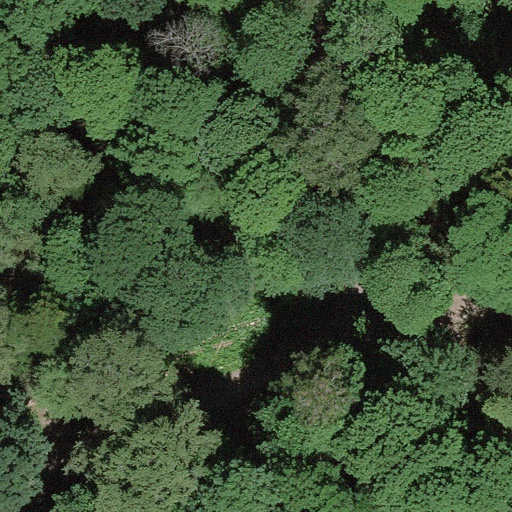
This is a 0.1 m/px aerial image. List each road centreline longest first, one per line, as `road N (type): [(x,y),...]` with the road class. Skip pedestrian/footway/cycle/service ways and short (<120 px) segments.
road 1 (track): [(0,503),(511,300)]
road 2 (track): [(331,0),(511,404)]
